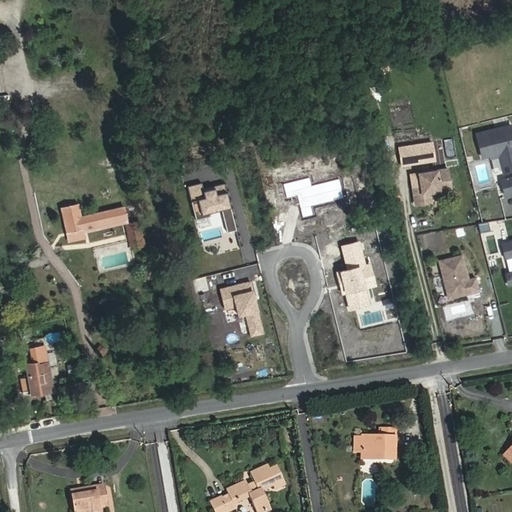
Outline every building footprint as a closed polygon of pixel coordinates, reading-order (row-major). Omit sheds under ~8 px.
[(408,113),(406,103),(387,108),(389,117),(408,113)] [(418,132),(414,112),(408,113),(389,117),(394,138),(418,132)] [(511,128),(511,125),(477,134),(483,157),(490,155),(491,157),(500,155),(504,172),(511,170),(511,177),(502,180),(505,195),(511,193),(511,128)] [(399,146),(432,138),(431,131),(394,140),(396,146),(399,146)] [(437,158),(435,151),(432,138),(399,146),(403,163),(424,159),(425,161),(437,158)] [(443,195),(441,184),(440,184),(439,178),(421,181),(420,173),(409,175),(413,199),(443,195)] [(444,202),(443,195),(413,199),(414,207),(444,202)] [(144,245),(139,220),(126,224),(132,248),(144,245)] [(511,241),(502,244),(506,258),(511,256),(511,272),(509,274),(511,283),(511,241)] [(439,261),(448,298),(479,291),(476,278),(468,279),(462,255),(439,261)] [(149,279),(151,273),(144,271),(142,276),(149,279)] [(52,385),(44,347),(30,350),(33,364),(26,365),(29,378),(21,380),(23,393),(31,391),(32,396),(44,393),(43,386),(52,385)] [(53,391),(52,385),(43,386),(44,393),(53,391)] [(394,459),(395,429),(380,429),(379,437),(362,436),(361,456),(382,456),(382,459),(394,459)] [(247,486),(245,481),(227,490),(229,493),(234,503),(249,496),(256,511),(261,511),(270,508),(261,490),(273,485),(275,489),(284,485),(276,466),(269,469),(267,465),(251,472),(255,482),(247,486)] [(107,507),(104,484),(96,486),(99,508),(107,507)] [(99,508),(96,486),(70,490),(74,511),(86,511),(100,510),(99,508)] [(229,493),(222,497),(229,511),(236,508),(234,503),(229,493)] [(227,511),(229,511),(222,497),(211,502),(215,511),(227,511)]
